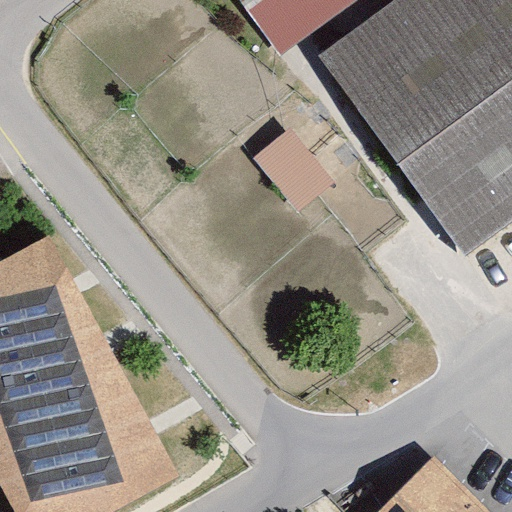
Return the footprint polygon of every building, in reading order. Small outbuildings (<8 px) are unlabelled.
[(243,0),(280,52),(353,0),(243,0)] [(511,0),(402,0),(325,55),(465,250),(511,216),(511,0)] [(336,182),(290,130),(254,159),(299,212),(336,182)] [(45,240),(0,265),(0,475),(20,511),(104,511),(176,472),(45,240)] [(498,511),(431,445),(364,511),(498,511)]
